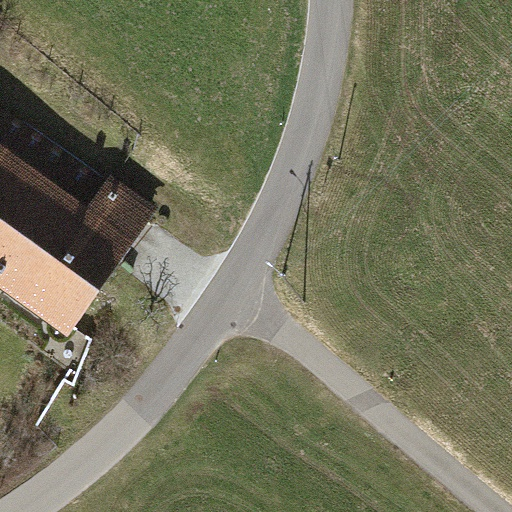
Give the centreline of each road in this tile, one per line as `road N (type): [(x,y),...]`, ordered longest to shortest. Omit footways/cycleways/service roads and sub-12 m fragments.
road 1 (unclassified): [(330,0),(309,129),(264,244),(143,409),(21,511)]
road 2 (track): [(264,244),(121,158),(0,68)]
